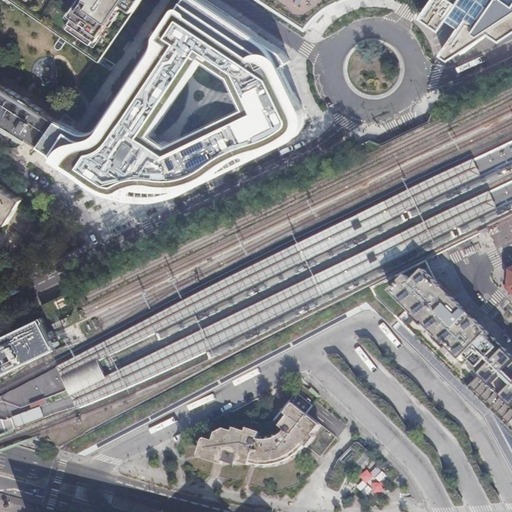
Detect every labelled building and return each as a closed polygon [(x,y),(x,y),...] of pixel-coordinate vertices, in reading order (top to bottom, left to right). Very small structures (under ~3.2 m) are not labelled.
[(10,0),(100,62),(143,0),(10,0)] [(81,133),(73,129),(62,147),(56,155),(65,159),(68,161),(80,167),(94,175),(105,181),(118,187),(124,190),(128,185),(164,187),(165,192),(174,188),(178,180),(181,173),(177,163),(167,156),(172,147),(164,141),(157,136),(196,77),(206,61),(215,48),(253,71),(255,79),(285,68),(289,67),(295,65),(294,57),(282,49),(271,41),(253,30),(205,0),(185,0),(181,8),(169,25),(105,123),(96,134),(90,136),(86,137),(81,133)] [(296,0),(297,0),(293,4),(287,13),(314,30),(317,25),(321,20),(324,17),(328,14),(331,12),(337,10),(344,7),(353,1),(357,0),(296,0)] [(443,51),(443,52),(444,53),(451,58),(491,31),(501,38),(511,30),(511,0),(439,0),(445,4),(447,1),(450,3),(447,7),(453,11),(456,7),(459,9),(464,12),(468,15),(443,51)] [(309,105),(294,65),(292,66),(309,105)] [(309,105),(295,65),(294,65),(309,105)] [(309,105),(291,66),(289,67),(301,98),(309,105)] [(309,105),(292,66),(291,66),(309,105)] [(105,123),(96,134),(91,138),(88,144),(87,153),(87,163),(89,172),(94,175),(105,181),(118,187),(123,190),(128,185),(164,187),(165,192),(177,190),(187,187),(198,183),(206,179),(203,174),(277,137),(280,142),(307,128),(312,119),(312,112),(309,105),(301,98),(290,71),(289,67),(255,79),(264,102),(172,147),(157,136),(114,108),(105,123)] [(0,118),(5,122),(6,120),(12,123),(18,127),(17,129),(42,145),(60,120),(33,103),(32,105),(20,97),(21,95),(0,82),(0,118)] [(60,120),(42,145),(49,150),(56,155),(62,147),(70,134),(73,129),(66,124),(60,120)] [(73,396),(79,408),(128,387),(497,210),(489,193),(109,378),(101,361),(480,176),(472,161),(59,368),(64,379),(73,396)] [(0,218),(8,224),(23,198),(0,183),(0,218)] [(127,185),(123,190),(136,192),(144,193),(148,193),(165,192),(164,187),(145,186),(127,185)] [(511,447),(511,354),(462,306),(437,281),(434,276),(425,257),(370,284),(371,287),(378,298),(454,373),(492,411),(511,447)] [(371,287),(276,337),(282,348),(378,298),(371,287)] [(0,376),(53,353),(57,351),(42,318),(0,337),(0,376)] [(276,337),(235,358),(241,370),(282,348),(276,337)] [(64,379),(59,368),(53,353),(0,376),(0,421),(3,422),(17,418),(21,429),(26,427),(79,408),(73,396),(64,379)] [(150,401),(84,435),(91,448),(156,414),(241,370),(235,358),(150,401)] [(324,426),(320,423),(308,413),(311,409),(314,406),(300,394),(293,397),(275,421),(265,425),(249,421),(234,429),(233,432),(230,430),(215,438),(215,441),(211,440),(203,444),(203,446),(199,447),(201,450),(201,452),(197,453),(199,457),(198,459),(224,467),(226,464),(237,467),(238,463),(250,467),(251,465),(259,466),(261,470),(264,467),(268,468),(270,471),(273,468),(280,466),(283,469),(285,465),(287,464),(291,466),(292,461),(297,458),(301,459),(301,455),(303,454),(307,454),(306,450),(309,447),(311,448),(319,437),(317,436),(324,426)] [(353,467),(367,452),(358,443),(343,460),(330,483),(342,489),(353,467)] [(376,465),(358,489),(367,496),(371,490),(376,494),(390,476),(376,465)]
